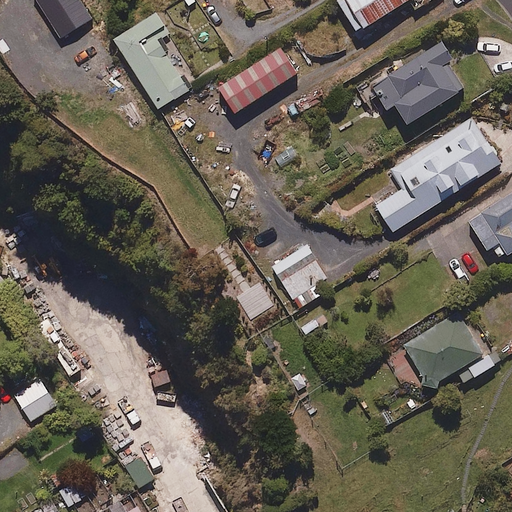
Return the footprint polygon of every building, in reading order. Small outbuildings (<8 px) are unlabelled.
[(270,6),(266,0),(243,0),(253,16),(270,6)] [(334,0),(353,30),(403,0),(334,0)] [(170,33),(156,12),(113,39),(156,109),(189,89),(158,41),(170,33)] [(452,57),(441,39),(370,84),(385,109),(393,104),(405,123),(464,87),(447,61),(452,57)] [(279,45),(216,86),(234,114),(297,73),(279,45)] [(255,113),(266,132),(319,98),(308,80),(255,113)] [(472,116),(390,169),(402,187),(373,205),(391,233),(502,162),(472,116)] [(511,252),(511,192),(470,220),(490,250),(499,244),(507,256),(511,252)] [(328,277),(308,243),(272,264),(299,309),(327,292),(320,281),(328,277)] [(0,288),(8,283),(1,273),(0,273),(0,288)] [(482,353),(457,312),(403,344),(422,375),(420,384),(436,387),(437,379),(482,353)] [(41,378),(15,394),(31,420),(57,404),(41,378)] [(164,488),(141,452),(125,462),(147,498),(164,488)] [(83,498),(75,482),(60,489),(69,505),(83,498)] [(119,511),(141,511),(135,502),(119,511)]
